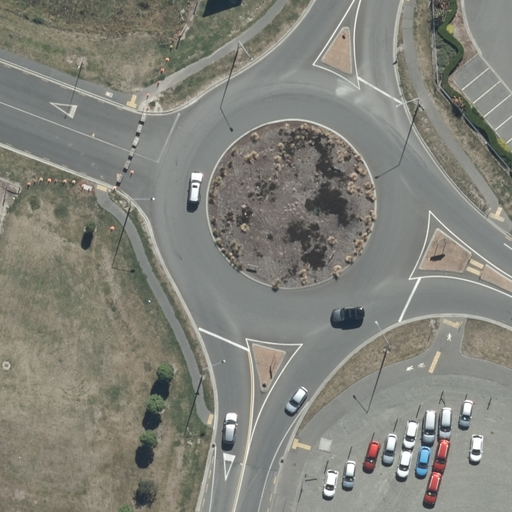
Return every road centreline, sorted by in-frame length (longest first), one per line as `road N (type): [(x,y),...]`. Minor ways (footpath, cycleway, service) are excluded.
road 1 (tertiary): [(220,286),(192,249),(185,178),(205,137),(255,100)]
road 2 (tertiary): [(342,301),(243,484)]
road 3 (tertiary): [(243,484),(220,286)]
road 4 (tertiary): [(392,153),(511,263)]
road 5 (tertiary): [(511,312),(463,295),(367,283)]
road 6 (tertiary): [(392,153),(401,187),(397,237),(367,283)]
road 7 (unclassified): [(376,0),(379,135)]
road 8 (tertiary): [(255,100),(322,98),(379,135)]
road 9 (tertiary): [(342,301),(318,310),(267,310),(220,286)]
road 10 (unclassified): [(255,100),(329,0)]
